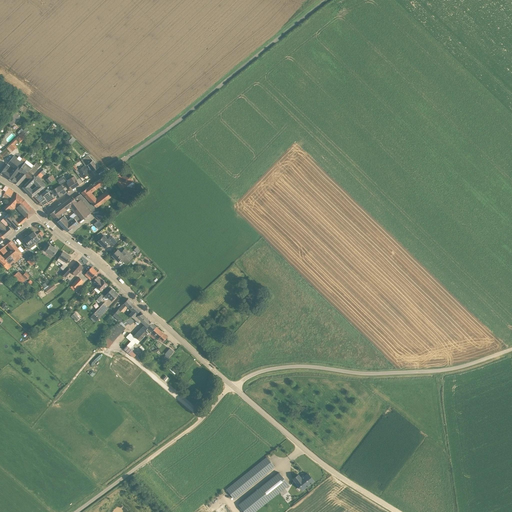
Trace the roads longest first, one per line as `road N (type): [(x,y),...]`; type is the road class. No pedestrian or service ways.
road 1 (unclassified): [(41,213),(174,124),(325,0)]
road 2 (unclassified): [(232,386),(272,368),(385,373),(455,367),(511,349)]
road 3 (residential): [(232,386),(41,213)]
road 4 (tertiary): [(398,511),(319,460),(232,386)]
road 5 (unclassified): [(75,511),(185,432),(232,386)]
